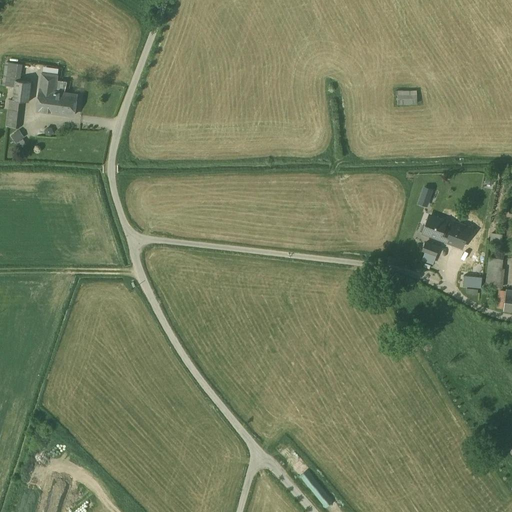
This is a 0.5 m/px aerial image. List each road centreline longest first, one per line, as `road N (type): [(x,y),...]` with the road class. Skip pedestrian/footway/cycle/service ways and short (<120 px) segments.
road 1 (residential): [(511,314),(384,262),(129,238)]
road 2 (residential): [(129,238),(194,367),(317,511)]
road 3 (residential): [(162,0),(110,158),(129,238)]
